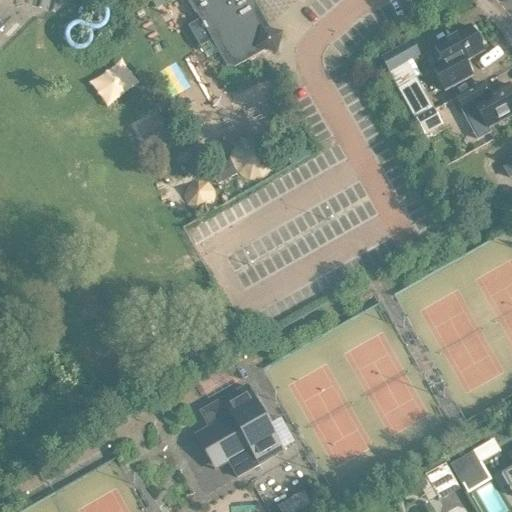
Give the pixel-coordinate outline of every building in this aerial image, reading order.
[(162,0),(164,2),(167,0),(187,0),(198,20),(187,26),(199,47),(210,41),(225,67),(233,69),(271,47),(274,39),(251,0),(162,0)] [(481,43),(480,38),(478,35),(475,32),(471,30),(468,26),(433,46),(442,62),(431,68),(444,91),(467,78),(462,67),(463,62),(482,51),(480,47),(481,43)] [(381,56),(385,63),(413,45),(409,38),(381,56)] [(414,118),(432,108),(414,76),(418,74),(406,52),(384,64),(414,118)] [(508,84),(489,94),(483,98),(477,86),(455,98),(467,118),(477,112),(486,129),(511,114),(511,88),(510,88),(508,84)] [(511,161),(492,174),(504,194),(511,188),(511,182),(508,177),(511,174),(511,161)] [(246,386),(199,412),(236,477),(283,451),(246,386)] [(486,456),(500,449),(495,439),(481,446),(486,456)] [(472,452),(449,465),(460,485),(461,484),(457,477),(480,465),(472,452)] [(511,453),(511,454),(511,467),(501,474),(511,493),(511,453)] [(437,497),(458,486),(445,463),(424,474),(437,497)]
